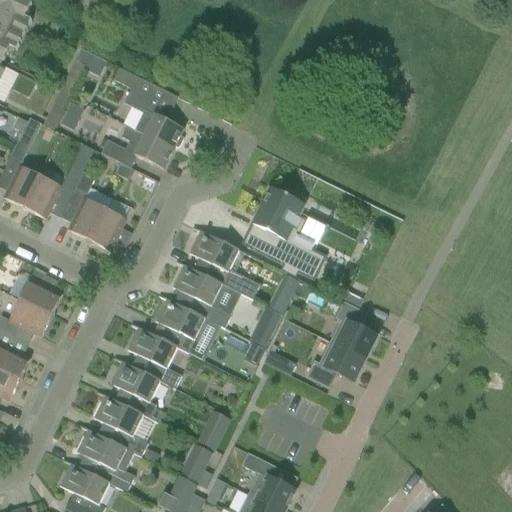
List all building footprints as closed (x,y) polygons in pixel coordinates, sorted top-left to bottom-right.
[(0,0),(29,15),(32,7),(31,7),(34,0),(36,0),(40,2),(41,0),(0,0)] [(0,11),(0,26),(25,39),(32,24),(26,21),(29,15),(0,0),(0,10),(1,11),(0,11)] [(0,53),(7,57),(11,51),(17,54),(25,39),(0,26),(0,53)] [(60,57),(70,62),(75,53),(64,48),(60,57)] [(55,65),(66,70),(70,62),(60,57),(55,65)] [(64,86),(75,91),(86,68),(76,63),(64,86)] [(114,82),(114,83),(131,92),(132,90),(138,93),(143,82),(120,71),(114,82)] [(54,108),(64,113),(75,91),(64,86),(54,108)] [(131,92),(124,106),(136,112),(144,116),(135,133),(145,138),(174,152),(175,150),(178,151),(180,149),(183,143),(183,140),(181,139),(184,132),(166,123),(155,117),(161,105),(138,93),(132,90),(131,92)] [(44,127),(54,132),(56,129),(56,130),(62,116),(64,113),(54,108),(44,127)] [(56,130),(69,136),(75,127),(73,121),(62,116),(56,130)] [(14,130),(23,135),(28,125),(18,120),(14,130)] [(127,129),(122,139),(130,143),(126,152),(125,153),(137,159),(146,164),(164,173),(174,152),(145,138),(135,133),(127,129)] [(103,141),(99,149),(103,151),(101,156),(117,164),(123,151),(108,143),(103,141)] [(20,142),(14,154),(22,158),(28,146),(20,142)] [(5,171),(0,181),(0,190),(7,194),(3,201),(25,212),(41,180),(20,169),(23,165),(21,164),(20,163),(11,159),(6,170),(5,171)] [(115,176),(130,183),(135,174),(119,166),(115,176)] [(64,215),(60,221),(71,226),(68,234),(89,244),(105,212),(85,202),(95,181),(84,175),(73,196),(64,215)] [(41,180),(25,212),(46,223),(53,210),(64,215),(73,196),(79,184),(67,178),(61,190),(41,180)] [(270,193),(256,219),(262,222),(248,251),(313,283),(324,260),(309,253),(312,248),(296,240),(304,224),(296,220),(304,204),(285,195),(283,199),(270,193)] [(89,244),(111,255),(115,246),(126,251),(131,242),(120,237),(127,223),(105,212),(89,244)] [(200,235),(189,257),(199,262),(193,273),(223,288),(239,297),(242,298),(242,297),(252,302),(260,288),(240,278),(236,276),(245,258),(239,255),(240,254),(222,245),(211,240),(200,234),(200,235)] [(183,269),(172,291),(176,292),(176,293),(182,296),(176,307),(206,322),(225,331),(232,318),(229,317),(239,297),(223,288),(193,273),(183,268),(183,269)] [(20,302),(20,303),(24,305),(45,315),(52,319),(57,308),(58,308),(63,298),(56,294),(61,284),(39,273),(38,274),(34,283),(31,281),(31,282),(30,283),(25,292),(20,302)] [(300,283),(293,296),(304,302),(311,289),(300,283)] [(359,311),(364,302),(348,295),(344,304),(359,311)] [(268,310),(283,317),(289,305),(274,298),(268,310)] [(177,351),(188,356),(194,344),(195,344),(206,322),(176,307),(159,299),(159,300),(166,303),(155,325),(165,330),(159,341),(178,351),(177,351)] [(0,322),(0,333),(29,347),(34,337),(41,341),(52,319),(20,303),(10,323),(1,319),(0,322)] [(359,311),(344,304),(336,320),(341,323),(330,345),(366,362),(378,338),(361,330),(367,316),(359,311)] [(250,341),(265,348),(272,334),(257,326),(250,341)] [(138,332),(127,353),(137,358),(151,365),(146,377),(161,385),(175,392),(182,379),(167,371),(177,351),(178,351),(159,341),(139,331),(138,332)] [(0,373),(20,383),(31,362),(24,358),(29,347),(0,333),(0,373)] [(251,345),(242,362),(256,369),(265,352),(251,345)] [(314,364),(306,380),(330,392),(337,378),(354,386),(366,362),(330,345),(319,367),(314,364)] [(270,355),(265,365),(291,378),(296,368),(270,355)] [(121,366),(110,387),(120,392),(135,399),(129,411),(144,419),(150,422),(156,425),(159,427),(164,416),(155,412),(157,409),(150,405),(161,385),(146,377),(132,370),(122,365),(121,366)] [(0,406),(2,402),(9,405),(20,383),(0,373),(0,406)] [(487,373),(485,388),(500,390),(501,375),(487,373)] [(104,400),(93,421),(103,426),(118,433),(112,445),(134,456),(134,457),(141,460),(148,447),(146,446),(133,439),(144,419),(129,411),(114,404),(115,404),(105,399),(104,400)] [(87,434),(76,455),(80,457),(97,465),(90,477),(110,487),(127,496),(135,479),(125,474),(134,457),(134,456),(112,445),(98,438),(88,433),(87,434)] [(248,456),(242,469),(258,477),(248,497),(277,511),(287,511),(296,494),(293,492),(271,481),(277,471),(277,470),(248,456)] [(105,511),(106,511),(100,508),(110,487),(74,468),(64,463),(63,464),(70,468),(59,489),(74,496),(70,505),(66,511),(105,511)] [(217,482),(211,494),(220,499),(226,486),(217,482)] [(161,511),(184,511),(194,493),(177,484),(170,498),(165,496),(157,510),(161,511)] [(277,511),(248,498),(240,511),(277,511)]
